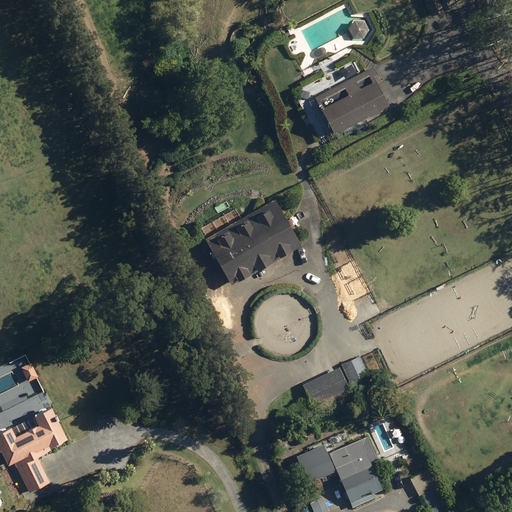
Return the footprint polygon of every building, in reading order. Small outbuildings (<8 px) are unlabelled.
[(423,0),(431,17),(457,7),(453,0),(423,0)] [(365,20),(354,20),(347,28),(353,38),(364,38),(370,30),(365,20)] [(388,107),(370,71),(316,99),(334,135),(388,107)] [(304,245),(276,200),(206,243),(234,288),(304,245)] [(22,347),(6,355),(10,364),(26,356),(22,347)] [(350,362),(302,384),(315,411),(363,388),(350,362)] [(31,363),(21,369),(29,382),(39,377),(31,363)] [(38,426),(15,437),(11,427),(0,432),(0,450),(8,467),(15,463),(29,494),(45,487),(34,461),(38,459),(35,453),(49,447),(50,449),(68,441),(53,408),(34,417),(38,426)] [(366,450),(333,464),(350,505),(383,491),(366,450)] [(435,488),(421,495),(428,511),(442,511),(445,511),(435,488)]
